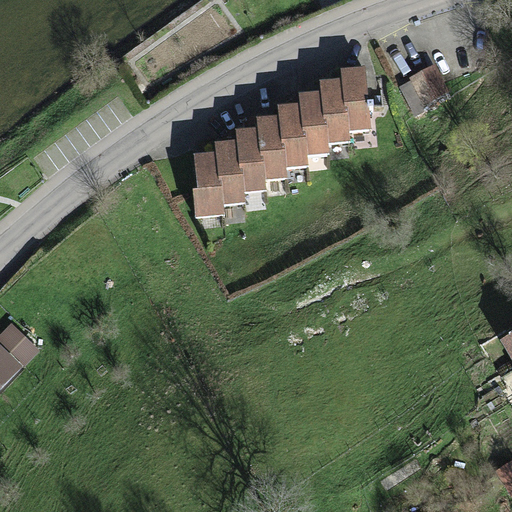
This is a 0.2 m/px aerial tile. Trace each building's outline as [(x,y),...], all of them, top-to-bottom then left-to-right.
[(430,69),(400,86),(414,110),(444,93),(430,69)] [(366,72),(340,74),(341,86),(344,118),(349,118),(350,135),(371,134),(366,72)] [(341,86),(321,87),(321,97),(323,126),(329,126),(331,147),(351,145),(350,135),(349,118),(344,118),(341,86)] [(321,97),(300,99),(300,110),(303,142),(307,141),(308,158),(331,157),(331,147),(329,126),(323,126),(321,97)] [(300,110),(279,112),(280,121),(282,154),(287,154),(288,172),(309,170),(308,158),(307,141),(303,142),(300,110)] [(280,121),(257,123),(258,135),(260,162),(265,162),(267,184),(289,183),(288,172),(287,154),(282,154),(280,121)] [(258,135),(237,137),(237,148),(240,176),(244,176),(245,198),(268,196),(267,184),(265,162),(260,162),(258,135)] [(237,148),(218,150),(218,158),(223,210),(246,208),(245,198),(244,176),(240,176),(237,148)] [(218,158),(197,161),(201,196),(195,197),(197,222),(224,220),(223,210),(218,158)] [(0,396),(36,359),(8,331),(0,339),(0,396)] [(511,334),(499,341),(511,364),(511,334)]
